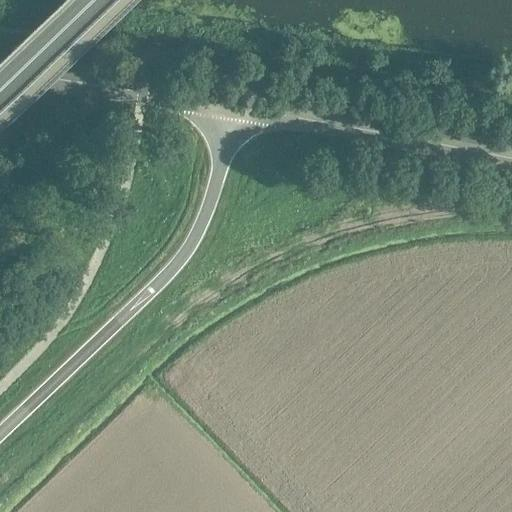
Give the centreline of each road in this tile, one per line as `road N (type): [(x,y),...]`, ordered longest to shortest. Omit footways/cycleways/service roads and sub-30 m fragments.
road 1 (trunk): [(0,426),(170,268),(211,215),(235,108)]
road 2 (secondary): [(511,164),(235,108)]
road 3 (secondary): [(235,108),(0,69)]
road 4 (trunk): [(0,85),(88,0)]
